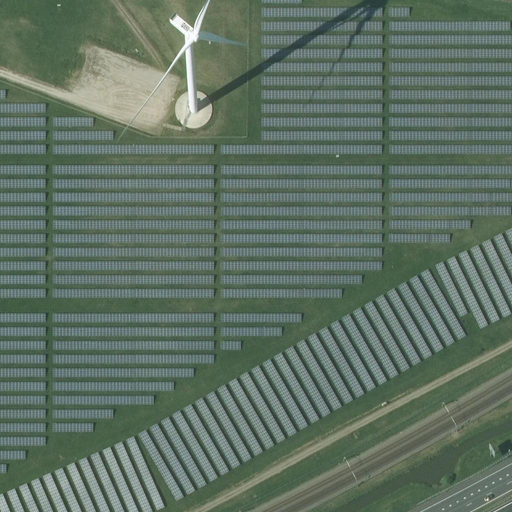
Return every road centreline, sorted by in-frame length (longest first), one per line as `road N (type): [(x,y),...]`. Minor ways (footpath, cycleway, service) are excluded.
road 1 (track): [(511,222),(423,259),(131,424),(0,482)]
road 2 (track): [(511,160),(0,160)]
road 3 (track): [(50,460),(51,103)]
road 4 (track): [(346,307),(0,307)]
road 5 (track): [(386,0),(386,281)]
road 6 (track): [(219,140),(219,379)]
